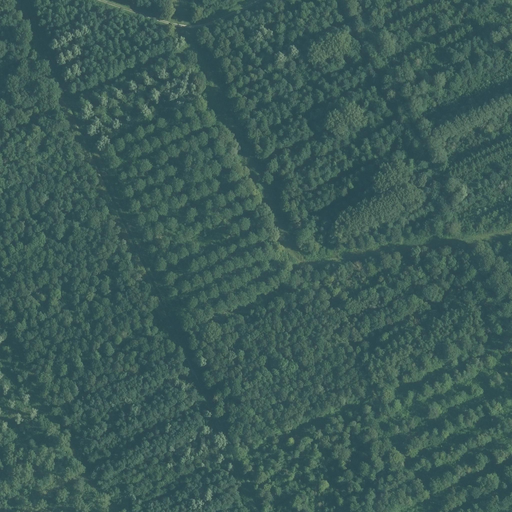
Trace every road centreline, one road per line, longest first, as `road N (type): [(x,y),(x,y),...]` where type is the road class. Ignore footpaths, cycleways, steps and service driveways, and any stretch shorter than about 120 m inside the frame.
road 1 (track): [(511,233),(296,261),(191,45),(195,27)]
road 2 (track): [(434,511),(311,265)]
road 3 (track): [(117,511),(66,443),(0,310)]
road 4 (track): [(0,134),(191,45)]
road 5 (track): [(262,0),(195,27),(99,0)]
